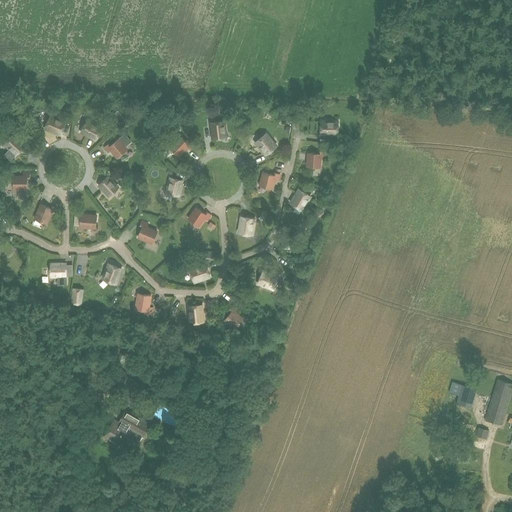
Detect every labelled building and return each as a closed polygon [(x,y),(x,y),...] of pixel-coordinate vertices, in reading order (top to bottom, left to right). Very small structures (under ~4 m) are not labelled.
[(50,116),(45,128),(60,134),(65,122),(50,116)] [(87,120),(81,132),(95,139),(101,127),(87,120)] [(224,121),(211,122),(213,138),(226,137),(224,121)] [(321,121),(321,134),(337,134),(337,121),(321,121)] [(13,134),(4,144),(16,154),(25,145),(13,134)] [(266,134),(256,142),(266,154),(276,146),(266,134)] [(180,135),(169,147),(179,156),(187,147),(189,149),(193,145),(190,141),(188,143),(180,135)] [(109,152),(111,150),(117,157),(127,149),(119,138),(110,146),(108,144),(105,147),(109,152)] [(319,151),(319,154),(308,153),(307,166),(320,167),(321,157),(324,158),(324,152),(319,151)] [(274,175),(263,172),(259,185),(272,189),(275,179),(278,180),(279,174),(275,173),(274,175)] [(23,173),(23,176),(14,176),(14,189),(19,189),(18,198),(27,198),(27,178),(29,178),(30,173),(23,173)] [(96,186),(108,198),(119,186),(108,175),(96,186)] [(167,192),(178,195),(182,180),(171,178),(167,192)] [(310,196),(299,189),(291,203),(302,210),(310,196)] [(51,208),(41,204),(35,218),(47,223),(51,213),(54,214),(57,208),(52,206),(51,208)] [(207,212),(205,214),(196,207),(188,219),(199,226),(205,218),(207,220),(211,214),(207,212)] [(97,215),(81,214),(80,227),(92,228),(91,231),(98,232),(98,227),(96,226),(97,215)] [(252,234),(254,218),(241,216),(239,232),(252,234)] [(140,226),(142,227),(138,237),(152,243),(157,231),(147,227),(148,224),(142,221),(140,226)] [(66,285),(65,264),(50,265),(50,276),(57,276),(57,285),(66,285)] [(109,264),(103,279),(115,283),(121,268),(109,264)] [(190,269),(194,281),(209,276),(205,264),(190,269)] [(278,277),(263,271),(258,283),(273,289),(278,277)] [(151,295),(138,293),(135,309),(146,310),(146,313),(151,314),(152,307),(149,307),(151,295)] [(201,305),(188,306),(190,322),(203,321),(201,305)] [(232,311),(225,320),(235,328),(243,318),(236,312),(238,309),(233,306),(230,310),(232,311)] [(119,369),(112,384),(138,398),(144,386),(132,379),(134,377),(119,369)] [(511,394),(511,383),(506,382),(498,380),(486,419),(502,425),(511,394)] [(478,390),(462,386),(451,384),(448,393),(459,396),(457,404),(472,408),(478,390)] [(167,428),(174,416),(167,412),(160,424),(167,428)] [(115,419),(104,437),(123,448),(129,438),(139,444),(150,424),(133,414),(132,416),(127,413),(121,422),(115,419)] [(489,431),(479,427),(476,436),(487,439),(489,431)] [(486,449),(494,451),(497,440),(488,438),(486,449)] [(451,452),(451,457),(452,464),(469,463),(469,452),(451,452)]
